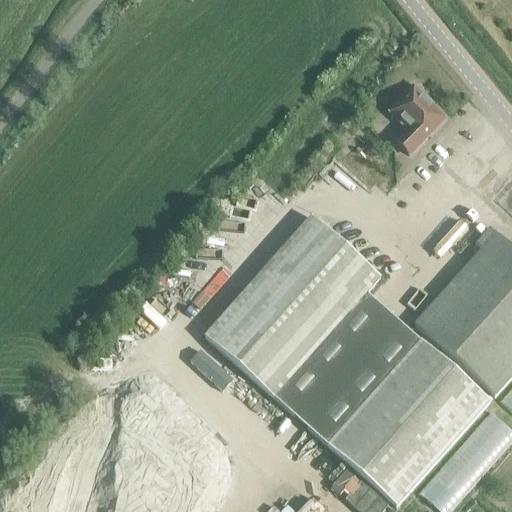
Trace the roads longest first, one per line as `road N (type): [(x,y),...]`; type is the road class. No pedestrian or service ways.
road 1 (track): [(0,402),(77,297),(316,46),(318,0)]
road 2 (unclassified): [(511,124),(407,0)]
